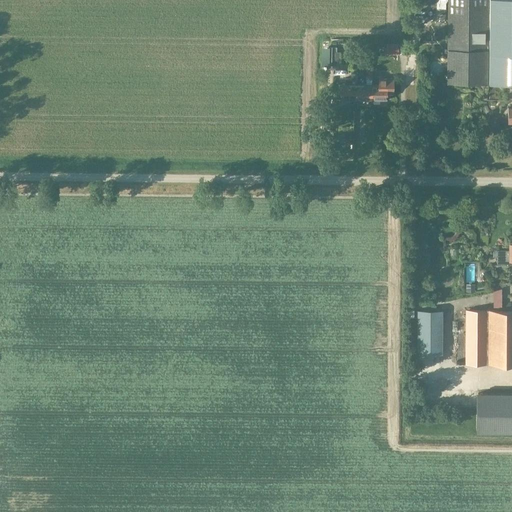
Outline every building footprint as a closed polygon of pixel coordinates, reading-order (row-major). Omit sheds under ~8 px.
[(414,0),(414,22),(427,22),(427,10),(445,10),(445,0),(414,0)] [(447,0),(446,82),(486,83),(487,0),(447,0)] [(511,83),(511,0),(487,0),(486,83),(511,83)] [(398,44),(386,44),(386,54),(398,55),(398,44)] [(356,100),(357,84),(357,71),(351,71),(351,78),(344,78),(344,84),(342,84),(342,100),(356,100)] [(371,100),(371,85),(372,72),(366,71),(366,84),(357,84),(356,100),(371,100)] [(379,85),(371,85),(371,100),(386,100),(386,93),(393,94),(393,78),(379,78),(379,85)] [(511,242),(509,243),(509,250),(497,250),(497,264),(511,263),(511,242)] [(474,284),(472,263),(463,264),(464,285),(474,284)] [(511,363),(511,309),(465,310),(465,363),(511,363)] [(442,354),(442,310),(417,310),(417,354),(442,354)] [(469,393),(470,393),(470,387),(454,388),(456,409),(470,408),(469,393)] [(511,393),(477,393),(477,431),(511,431),(511,393)]
